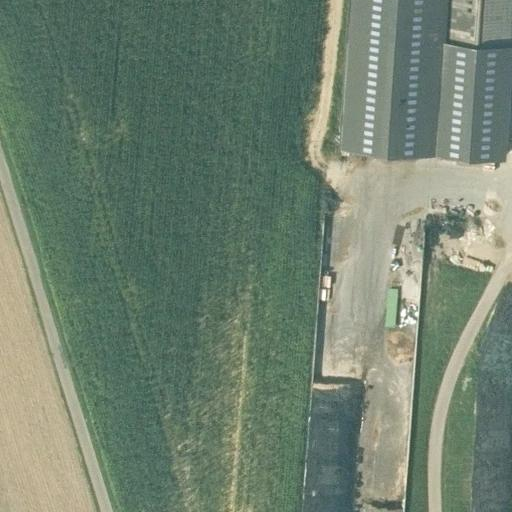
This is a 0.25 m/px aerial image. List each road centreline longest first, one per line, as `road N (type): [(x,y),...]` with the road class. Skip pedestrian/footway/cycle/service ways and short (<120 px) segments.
road 1 (unclassified): [(0,164),(108,511)]
road 2 (residential): [(440,511),(454,372),(511,259)]
